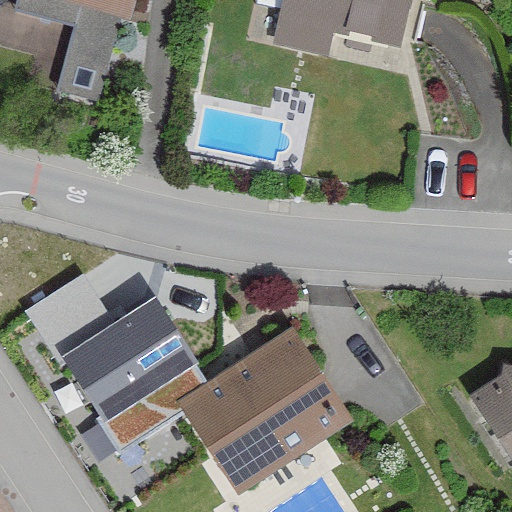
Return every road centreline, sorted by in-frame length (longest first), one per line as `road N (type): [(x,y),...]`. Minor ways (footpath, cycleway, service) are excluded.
road 1 (residential): [(511,253),(233,234),(0,176)]
road 2 (residential): [(0,408),(66,511)]
